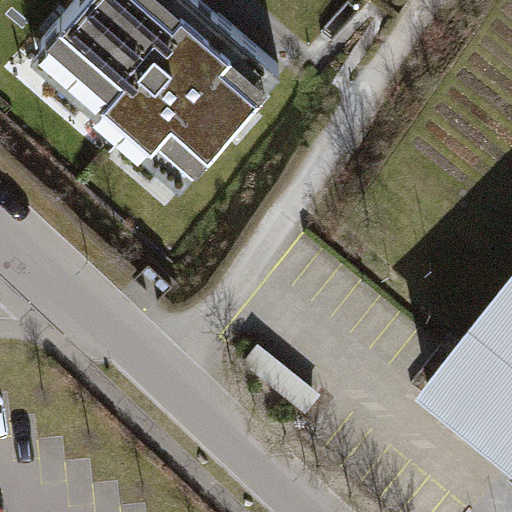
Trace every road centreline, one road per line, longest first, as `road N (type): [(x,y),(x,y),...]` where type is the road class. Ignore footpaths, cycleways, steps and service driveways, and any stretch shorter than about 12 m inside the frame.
road 1 (residential): [(26,256),(168,379),(302,511)]
road 2 (track): [(431,0),(286,218)]
